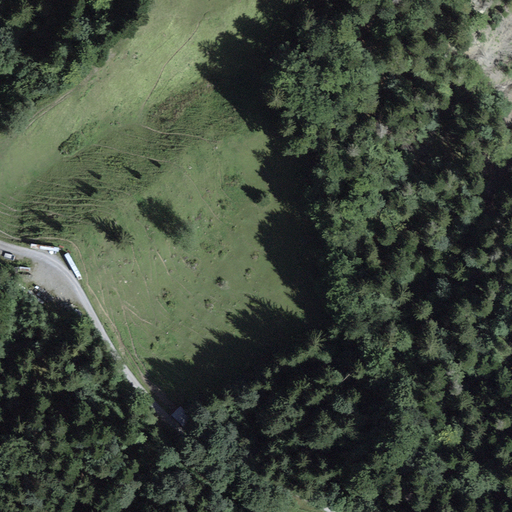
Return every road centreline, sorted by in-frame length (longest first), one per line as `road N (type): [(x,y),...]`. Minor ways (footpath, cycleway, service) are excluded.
road 1 (track): [(333,511),(207,450),(152,409),(52,255),(0,244)]
road 2 (track): [(170,423),(195,472),(266,511)]
